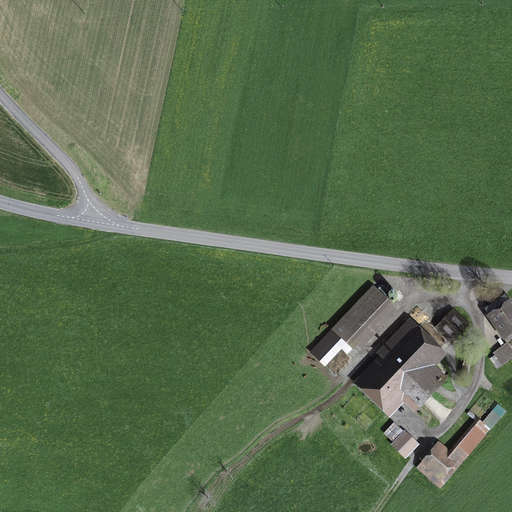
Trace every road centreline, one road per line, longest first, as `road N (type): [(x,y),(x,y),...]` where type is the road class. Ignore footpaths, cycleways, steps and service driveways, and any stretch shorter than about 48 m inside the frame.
road 1 (tertiary): [(98,222),(511,276)]
road 2 (track): [(211,511),(252,456),(330,403),(415,304),(469,305)]
road 3 (track): [(412,430),(437,434),(476,384),(481,361),(468,272)]
road 4 (unclassified): [(98,222),(0,102)]
road 5 (track): [(0,254),(128,228)]
